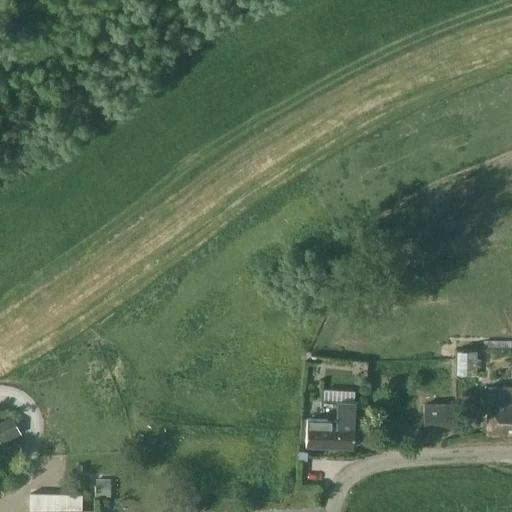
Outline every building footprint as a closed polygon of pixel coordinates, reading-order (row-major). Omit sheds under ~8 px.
[(458,352),(457,376),(477,376),(477,368),(480,368),(481,359),(477,359),(477,352),(458,352)] [(511,390),(489,390),(488,434),(511,433),(511,390)] [(355,404),(321,403),(320,420),(307,419),(305,446),(353,448),(355,404)] [(456,406),(424,405),(424,423),(456,423),(456,406)] [(11,416),(0,421),(0,443),(2,446),(22,436),(11,416)] [(91,448),(90,489),(102,489),(102,496),(115,496),(115,449),(91,448)] [(299,452),(298,460),(306,461),(307,453),(299,452)]
